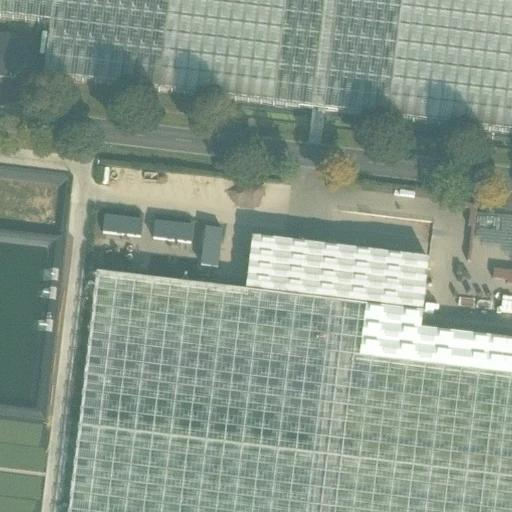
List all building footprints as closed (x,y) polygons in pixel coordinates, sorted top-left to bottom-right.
[(51,0),(0,0),(0,21),(48,28),(51,0)] [(168,0),(51,0),(48,28),(164,41),(168,0)] [(98,215),(95,235),(134,242),(138,222),(98,215)] [(187,246),(191,228),(149,221),(146,239),(187,246)] [(102,247),(99,277),(183,286),(187,247),(163,245),(163,243),(142,241),(141,251),(102,247)] [(428,263),(252,242),(246,295),(422,316),(428,263)] [(511,511),(511,340),(96,292),(69,511),(511,511)]
